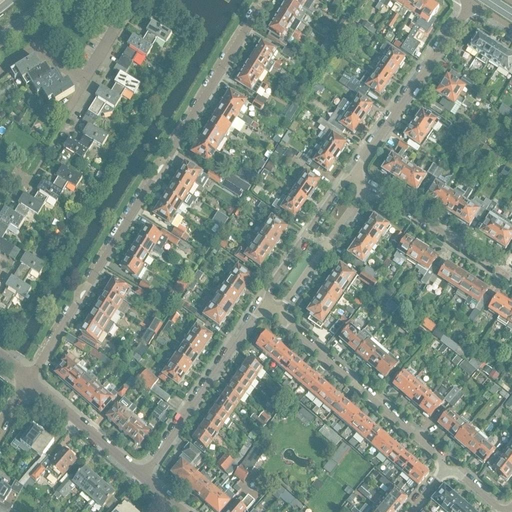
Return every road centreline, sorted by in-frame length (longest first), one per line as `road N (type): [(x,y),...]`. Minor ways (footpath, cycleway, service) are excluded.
road 1 (residential): [(261,0),(28,381)]
road 2 (residential): [(276,317),(446,468)]
road 3 (residential): [(262,305),(142,478)]
road 4 (residential): [(353,176),(471,3)]
road 5 (residential): [(511,279),(366,186)]
road 6 (residential): [(276,317),(366,186)]
road 7 (residential): [(353,176),(262,305)]
road 8 (residential): [(0,72),(34,52),(84,76),(117,29)]
road 9 (residential): [(28,381),(142,478)]
